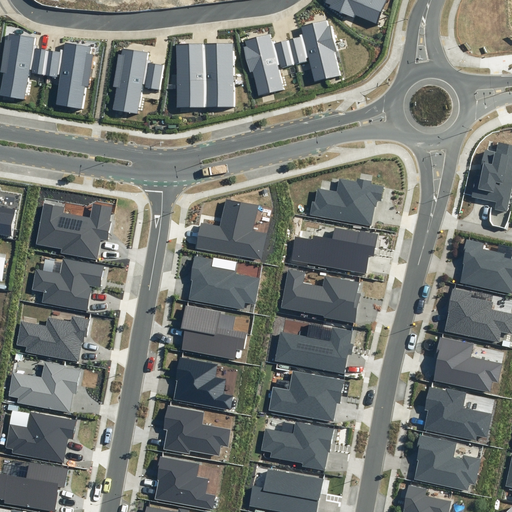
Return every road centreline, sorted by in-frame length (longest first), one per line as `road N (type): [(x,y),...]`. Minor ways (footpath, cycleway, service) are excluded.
road 1 (residential): [(365,511),(437,196),(433,139)]
road 2 (residential): [(163,176),(109,511)]
road 3 (residential): [(19,0),(40,14),(113,21),(277,0)]
road 4 (tertiary): [(410,132),(354,133),(163,176)]
road 5 (tertiary): [(165,157),(354,116),(401,96)]
road 6 (tertiary): [(0,132),(165,157)]
road 7 (tertiary): [(163,176),(0,153)]
